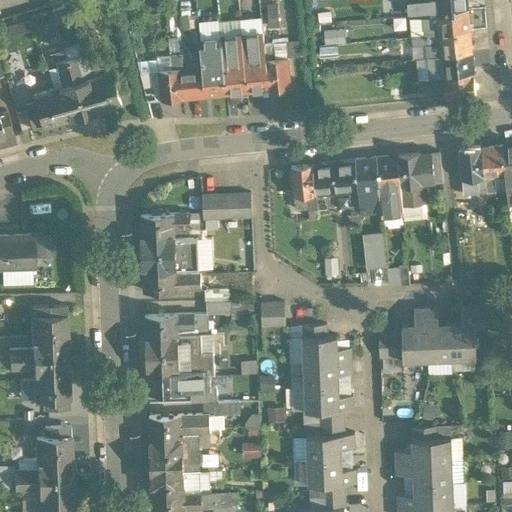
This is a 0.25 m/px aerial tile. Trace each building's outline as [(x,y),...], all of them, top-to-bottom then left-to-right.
[(410,0),(412,16),(422,15),(423,15),(421,0),(410,0)] [(466,0),(435,0),(436,2),(437,14),(467,11),(466,0)] [(436,2),(422,4),(423,15),(437,14),(436,2)] [(277,6),(268,7),(270,27),(279,26),(277,6)] [(467,11),(437,14),(438,25),(439,35),(469,32),(467,11)] [(214,13),(205,14),(207,27),(216,25),(214,13)] [(423,15),(422,15),(423,28),(424,28),(424,26),(438,25),(437,14),(423,15)] [(438,25),(424,26),(424,28),(425,36),(425,37),(439,35),(438,25)] [(469,32),(439,35),(440,45),(441,56),(471,53),(469,32)] [(262,33),(241,35),(244,62),(265,60),(264,46),(264,45),(262,33)] [(241,35),(221,37),(222,49),(224,64),(244,62),(241,35)] [(336,35),(325,36),(326,46),(337,46),(336,35)] [(439,35),(425,37),(426,46),(440,45),(439,35)] [(425,36),(412,38),(413,47),(426,46),(425,37),(425,36)] [(274,44),(265,45),(264,46),(265,60),(275,59),(274,44)] [(440,45),(426,46),(427,58),(441,56),(440,45)] [(122,46),(111,48),(115,62),(126,60),(122,46)] [(337,46),(320,47),(320,58),(337,56),(337,46)] [(426,46),(413,47),(414,59),(427,58),(426,46)] [(222,49),(211,50),(213,65),(223,64),(224,64),(222,49)] [(189,53),(179,54),(181,68),(190,67),(189,53)] [(471,53),(441,56),(442,68),(443,77),(473,74),(471,53)] [(179,54),(170,55),(171,69),(181,68),(179,54)] [(170,55),(157,57),(159,71),(171,69),(170,55)] [(441,56),(427,58),(428,69),(442,68),(441,56)] [(75,58),(65,61),(72,84),(81,81),(76,63),(75,58)] [(275,59),(265,60),(268,90),(290,88),(287,58),(275,59)] [(427,58),(414,59),(416,81),(429,80),(429,79),(428,69),(427,58)] [(87,59),(76,63),(81,81),(91,78),(87,59)] [(65,60),(55,63),(61,86),(72,84),(65,61),(65,60)] [(265,60),(244,62),(247,92),(268,90),(265,60)] [(17,62),(9,65),(11,71),(19,69),(17,62)] [(224,64),(223,64),(226,94),(247,92),(244,62),(224,64)] [(213,65),(202,66),(205,96),(226,94),(223,64),(213,65)] [(190,67),(181,68),(184,98),(205,96),(202,66),(190,67)] [(171,69),(159,71),(162,101),(184,98),(181,68),(171,69)] [(442,68),(428,69),(429,79),(443,77),(442,68)] [(121,70),(112,72),(115,80),(124,78),(121,70)] [(112,72),(92,78),(101,110),(122,105),(122,104),(115,80),(112,72)] [(473,74),(443,77),(444,87),(445,99),(475,96),(473,74)] [(443,77),(429,79),(429,80),(430,88),(444,87),(443,77)] [(81,81),(72,84),(81,116),(101,110),(92,78),(91,78),(81,81)] [(124,78),(115,80),(122,104),(122,105),(131,101),(124,78)] [(429,80),(421,81),(422,89),(430,88),(429,80)] [(61,86),(52,89),(61,122),(81,116),(72,84),(61,86)] [(28,85),(12,90),(17,108),(24,106),(34,103),(31,95),(28,85)] [(399,85),(390,86),(391,94),(400,93),(399,85)] [(52,89),(31,95),(34,103),(41,127),(61,122),(52,89)] [(34,103),(24,106),(31,130),(41,127),(34,103)] [(5,112),(0,113),(0,127),(3,138),(12,135),(5,112)] [(511,144),(502,145),(503,146),(506,176),(505,176),(507,191),(508,202),(511,201),(511,144)] [(503,146),(481,148),(485,178),(494,177),(505,176),(506,176),(503,146)] [(481,148),(459,150),(462,180),(475,179),(485,178),(481,148)] [(439,152),(431,153),(434,183),(442,182),(439,152)] [(431,153),(397,156),(400,186),(423,184),(434,183),(431,153)] [(397,156),(376,158),(379,189),(400,186),(397,156)] [(376,158),(355,161),(358,191),(368,190),(379,189),(376,158)] [(355,161),(334,163),(337,193),(348,192),(358,191),(355,161)] [(334,163),(313,165),(316,195),(326,194),(337,193),(334,163)] [(313,165),(291,167),(294,197),(306,196),(316,195),(313,165)] [(505,176),(494,177),(495,192),(507,191),(505,176)] [(494,177),(485,178),(486,193),(495,192),(494,177)] [(485,178),(475,179),(476,193),(476,194),(485,193),(486,193),(485,178)] [(475,179),(462,180),(464,194),(476,193),(475,179)] [(423,184),(400,186),(402,205),(424,203),(423,184)] [(400,186),(379,189),(380,203),(381,215),(403,213),(402,205),(400,186)] [(379,189),(368,190),(369,204),(380,203),(379,189)] [(368,190),(358,191),(359,205),(369,204),(368,190)] [(358,191),(348,192),(350,206),(359,205),(358,191)] [(251,193),(239,194),(240,218),(251,217),(251,193)] [(485,193),(476,194),(477,211),(486,211),(485,193)] [(216,194),(202,195),(203,219),(217,218),(216,194)] [(227,194),(216,194),(217,218),(228,218),(227,194)] [(239,194),(227,194),(228,218),(240,218),(239,194)] [(326,194),(316,195),(317,209),(317,210),(327,209),(326,194)] [(316,195),(306,196),(307,208),(308,210),(316,209),(317,209),(316,195)] [(306,196),(294,197),(296,210),(307,208),(306,196)] [(316,209),(308,210),(309,219),(317,219),(316,209)] [(190,213),(173,214),(174,229),(190,228),(190,213)] [(199,233),(199,213),(190,213),(190,228),(174,229),(174,233),(174,234),(199,233)] [(173,214),(141,215),(142,234),(174,233),(174,229),(173,214)] [(174,233),(142,234),(143,253),(175,252),(175,240),(174,234),(174,233)] [(31,235),(12,236),(13,266),(32,266),(31,235)] [(12,236),(0,236),(0,266),(13,266),(12,236)] [(175,252),(176,270),(199,270),(198,239),(175,240),(175,252)] [(175,252),(143,253),(144,272),(176,270),(175,252)] [(430,265),(418,266),(419,275),(431,273),(430,265)] [(176,270),(144,272),(144,292),(176,290),(176,275),(176,270)] [(192,275),(176,275),(176,290),(193,290),(192,275)] [(204,277),(205,302),(227,301),(227,290),(218,290),(217,277),(204,277)] [(205,302),(205,310),(207,310),(207,313),(227,312),(227,301),(205,302)] [(272,302),(261,303),(262,327),(273,326),(272,302)] [(284,302),(272,302),(273,326),(285,326),(284,302)] [(64,306),(39,306),(40,316),(65,315),(64,306)] [(473,306),(461,307),(461,323),(450,323),(451,359),(476,358),(474,330),(473,306)] [(486,306),(473,306),(474,330),(486,330),(486,306)] [(414,309),(414,324),(402,325),(402,333),(403,357),(403,361),(427,360),(425,308),(414,309)] [(438,323),(438,308),(425,308),(427,360),(451,359),(450,323),(438,323)] [(177,311),(177,314),(193,313),(194,329),(194,334),(196,334),(208,333),(207,313),(207,310),(205,310),(177,311)] [(193,313),(177,314),(178,330),(194,329),(193,313)] [(177,314),(145,315),(146,335),(178,334),(178,330),(177,314)] [(40,316),(31,317),(32,338),(66,337),(65,315),(40,316)] [(326,324),(302,325),(303,338),(327,337),(326,324)] [(402,333),(390,334),(391,357),(403,357),(402,333)] [(178,334),(146,335),(148,372),(180,371),(178,334)] [(194,334),(178,334),(180,371),(209,370),(209,375),(214,374),(213,357),(213,351),(197,352),(196,334),(194,334)] [(390,334),(378,334),(379,358),(391,357),(390,334)] [(66,337),(32,338),(32,348),(33,359),(66,357),(66,337)] [(327,337),(303,338),(304,362),(352,360),(351,347),(337,348),(337,337),(327,337)] [(32,348),(8,349),(9,360),(33,359),(32,348)] [(227,356),(213,357),(214,374),(228,374),(227,356)] [(66,357),(33,359),(33,369),(33,379),(67,378),(66,357)] [(33,359),(9,360),(9,370),(33,369),(33,359)] [(352,360),(304,362),(305,386),(339,385),(338,375),(352,374),(352,360)] [(209,370),(180,371),(180,391),(205,390),(230,389),(230,374),(228,374),(214,374),(209,375),(209,370)] [(180,371),(148,372),(148,392),(180,391),(180,371)] [(67,378),(33,379),(34,398),(34,401),(43,400),(68,399),(67,378)] [(33,379),(20,380),(20,381),(21,399),(34,398),(33,379)] [(20,381),(6,382),(7,399),(21,399),(20,381)] [(339,385),(305,386),(305,411),(320,411),(343,410),(353,409),(353,394),(339,394),(339,385)] [(205,390),(206,403),(220,402),(230,402),(230,389),(205,390)] [(68,399),(43,400),(43,410),(68,409),(68,399)] [(190,403),(191,414),(197,414),(220,413),(220,402),(206,403),(190,403)] [(343,410),(320,411),(320,423),(344,422),(343,410)] [(382,411),(382,422),(414,421),(414,410),(382,411)] [(198,429),(197,414),(191,414),(181,415),(182,430),(198,429)] [(181,415),(149,416),(150,436),(182,434),(182,430),(181,415)] [(344,422),(320,423),(321,434),(344,434),(344,422)] [(435,426),(411,427),(412,439),(436,438),(435,426)] [(69,427),(44,428),(44,438),(70,437),(69,427)] [(321,434),(306,435),(307,460),(341,459),(341,448),(355,447),(354,433),(321,434)] [(182,434),(150,436),(151,454),(183,453),(182,434)] [(44,438),(36,438),(36,439),(37,459),(37,460),(70,458),(70,437),(44,438)] [(436,438),(412,439),(412,451),(395,451),(396,463),(451,461),(450,438),(436,438)] [(36,439),(23,439),(23,447),(24,447),(24,459),(37,459),(36,439)] [(23,447),(10,448),(10,459),(17,459),(24,459),(24,447),(23,447)] [(183,472),(183,453),(151,454),(151,473),(183,472)] [(70,458),(37,460),(37,470),(37,480),(71,479),(70,458)] [(37,460),(37,459),(24,459),(17,459),(17,471),(37,470),(37,460)] [(341,459),(307,460),(308,485),(320,485),(344,484),(356,484),(356,470),(342,470),(341,459)] [(451,461),(396,463),(396,475),(413,475),(414,484),(452,483),(451,461)] [(17,471),(13,471),(14,481),(37,480),(37,470),(17,471)] [(13,471),(0,471),(0,474),(1,481),(14,481),(13,471)] [(183,472),(151,473),(152,491),(184,490),(183,472)] [(71,479),(37,480),(38,490),(38,501),(72,500),(71,479)] [(14,481),(14,491),(22,491),(38,490),(37,480),(14,481)] [(452,483),(414,484),(414,494),(397,495),(397,507),(453,505),(452,483)] [(344,484),(320,485),(321,497),(345,496),(344,484)] [(38,490),(22,491),(22,502),(38,501),(38,490)] [(184,490),(152,491),(153,511),(185,510),(184,495),(184,490)] [(194,495),(184,495),(185,510),(201,509),(201,495),(200,494),(194,495)] [(220,494),(201,495),(201,509),(213,509),(213,508),(221,508),(220,494)] [(345,496),(321,497),(321,509),(345,508),(345,496)] [(72,511),(72,500),(38,501),(38,511),(72,511)] [(22,502),(21,502),(21,511),(38,511),(38,501),(22,502)]
